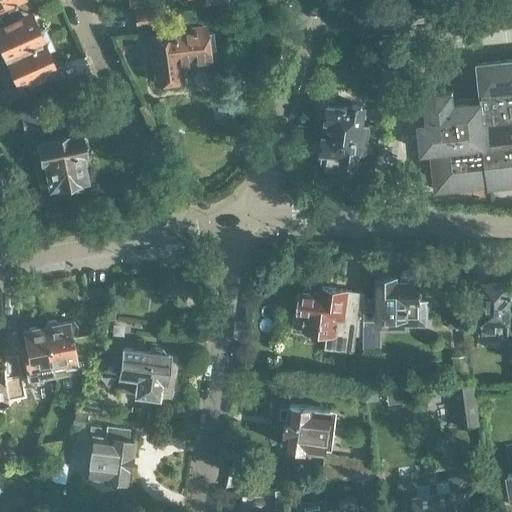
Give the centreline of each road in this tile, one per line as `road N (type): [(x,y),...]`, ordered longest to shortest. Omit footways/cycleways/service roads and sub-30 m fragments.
road 1 (residential): [(200,511),(230,263),(245,223)]
road 2 (secondary): [(245,223),(511,227)]
road 3 (secondary): [(0,261),(245,223)]
road 4 (residential): [(245,223),(283,108),(305,0)]
road 5 (residential): [(137,126),(73,0)]
